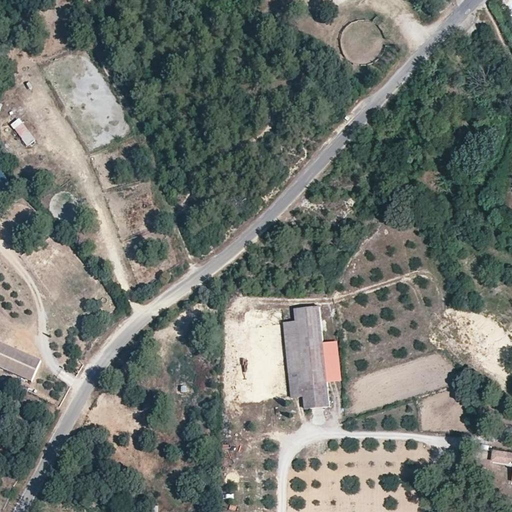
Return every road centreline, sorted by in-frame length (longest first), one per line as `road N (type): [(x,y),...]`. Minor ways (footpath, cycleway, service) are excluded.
road 1 (tertiary): [(21,511),(108,349),(259,228),(474,0)]
road 2 (track): [(283,511),(285,463),(307,443),(363,435),(454,442)]
